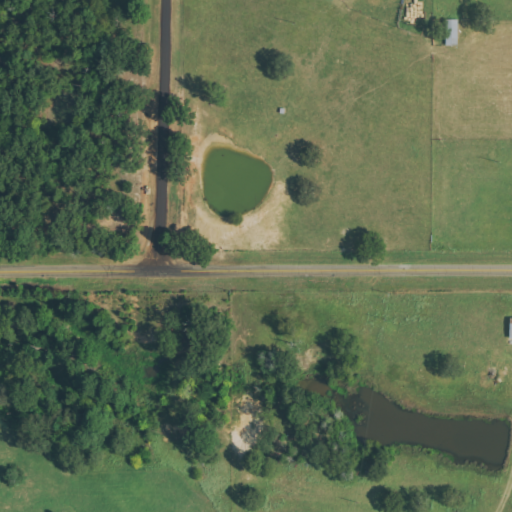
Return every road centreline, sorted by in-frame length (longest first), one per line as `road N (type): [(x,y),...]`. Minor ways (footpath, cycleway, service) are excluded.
road 1 (tertiary): [(511,269),(0,269)]
road 2 (residential): [(165,85),(364,84),(358,2)]
road 3 (residential): [(161,269),(166,0)]
